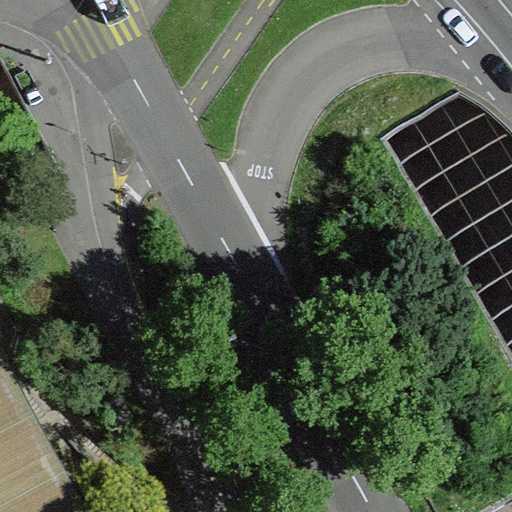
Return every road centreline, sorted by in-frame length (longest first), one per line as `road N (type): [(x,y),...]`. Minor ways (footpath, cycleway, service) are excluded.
road 1 (motorway): [(222,0),(511,500)]
road 2 (primary): [(511,48),(404,35),(367,38),(318,61),(297,79),(275,121),(237,266)]
road 3 (primary): [(237,266),(372,511)]
road 4 (motorway): [(511,236),(370,0)]
road 5 (primary): [(106,27),(237,266)]
